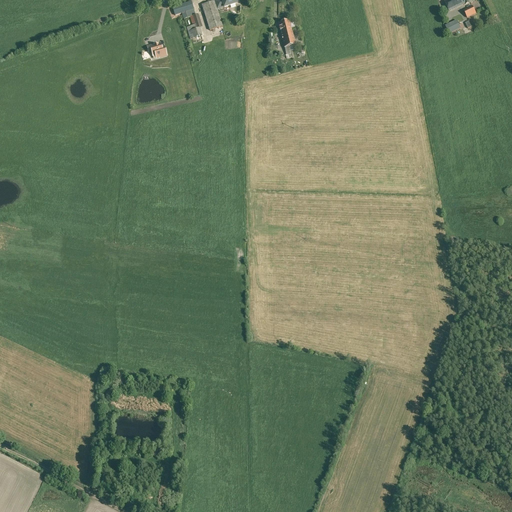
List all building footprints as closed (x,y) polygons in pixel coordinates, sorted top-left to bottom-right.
[(449,0),(445,2),(450,11),(465,4),(466,4),(469,3),(468,2),(470,1),(469,0),(449,0)] [(214,1),(202,5),(210,31),(222,27),(217,10),(224,7),(222,2),(215,4),(214,1)] [(191,2),(173,8),(175,16),(194,10),(191,2)] [(474,8),(464,12),(466,19),(476,14),(474,8)] [(194,30),(189,32),(191,39),(202,36),(199,29),(202,27),(198,14),(195,15),(194,12),(189,14),(194,30)] [(289,21),(279,24),(285,48),(290,47),(295,46),(289,21)] [(458,22),(445,28),(449,36),(462,30),(458,22)] [(160,44),(148,47),(149,51),(152,51),(153,56),(156,55),(156,58),(166,56),(164,47),(161,47),(160,44)]
